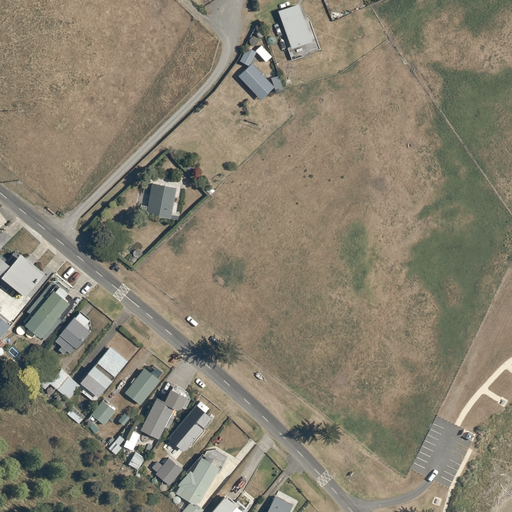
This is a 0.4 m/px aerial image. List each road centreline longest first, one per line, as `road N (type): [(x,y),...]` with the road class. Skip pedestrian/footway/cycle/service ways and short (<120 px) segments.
road 1 (unclassified): [(52,241),(234,386),(354,511)]
road 2 (unclassified): [(52,241),(213,80),(233,43),(230,4)]
